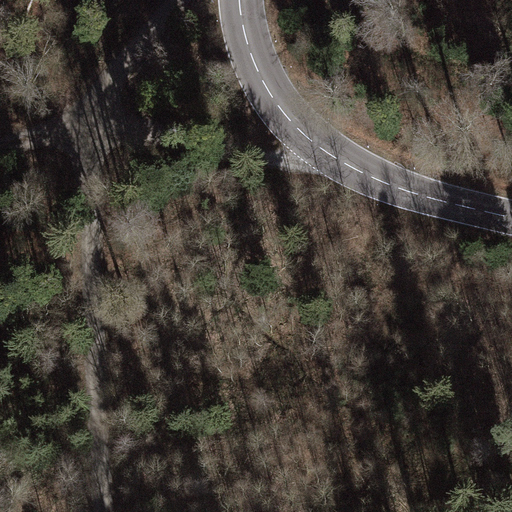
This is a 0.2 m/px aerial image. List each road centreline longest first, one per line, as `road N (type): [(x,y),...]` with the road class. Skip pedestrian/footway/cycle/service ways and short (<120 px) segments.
road 1 (track): [(89,132),(102,511)]
road 2 (tertiary): [(240,0),(261,78),(320,149),(370,177),(511,217)]
road 3 (track): [(89,132),(267,163),(320,149)]
road 4 (track): [(89,132),(107,80),(177,0)]
